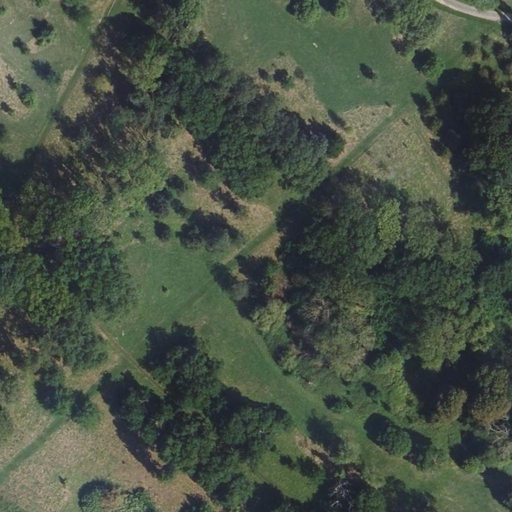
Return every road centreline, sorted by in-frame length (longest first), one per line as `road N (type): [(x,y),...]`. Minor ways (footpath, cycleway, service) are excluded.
road 1 (track): [(461,14),(137,364)]
road 2 (track): [(113,0),(35,145),(0,251)]
road 3 (track): [(307,511),(137,364)]
road 4 (track): [(137,364),(6,231)]
road 5 (track): [(137,364),(43,456),(0,462)]
